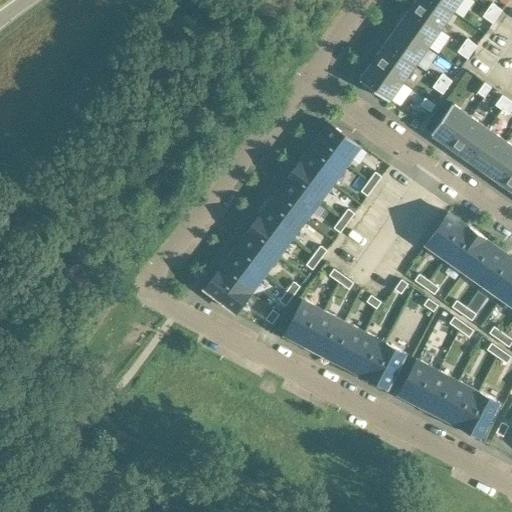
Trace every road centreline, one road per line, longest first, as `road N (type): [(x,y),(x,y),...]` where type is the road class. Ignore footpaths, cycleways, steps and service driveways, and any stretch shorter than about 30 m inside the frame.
road 1 (residential): [(305,77),(155,269),(152,287),(168,307),(511,487)]
road 2 (residential): [(511,224),(305,77)]
